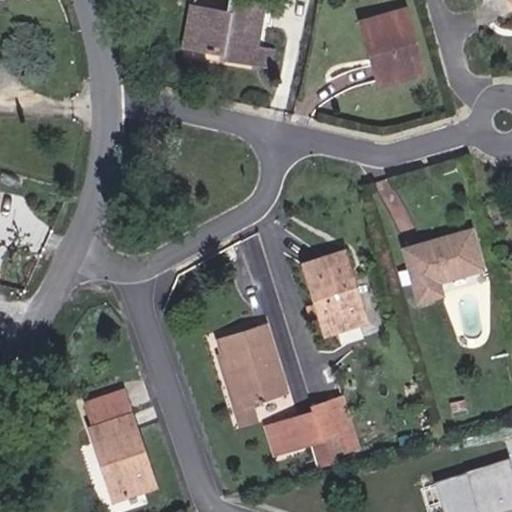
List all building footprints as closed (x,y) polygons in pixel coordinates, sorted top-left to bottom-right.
[(220,0),(221,5),(187,3),(183,43),(216,46),(216,55),(268,59),(270,44),(260,44),(262,0),(220,0)] [(391,76),(427,64),(409,3),(374,14),(391,76)] [(448,270),(489,260),(479,221),(409,239),(422,294),(450,287),(448,270)] [(345,242),(305,252),(325,324),(364,314),(345,242)] [(246,408),(254,406),(290,395),(268,323),(218,338),(224,358),(230,356),(246,408)] [(260,424),(254,406),(246,408),(230,356),(224,358),(216,361),(236,432),(260,424)] [(344,434),(356,431),(345,396),(314,406),(316,413),(324,440),(344,434)] [(128,400),(84,415),(88,428),(100,425),(108,452),(97,455),(106,486),(153,471),(128,400)] [(324,440),(316,413),(278,425),(287,455),(314,446),(325,442),(324,440)] [(100,425),(88,428),(97,455),(108,452),(100,425)] [(266,429),(275,460),(287,455),(278,425),(266,429)] [(361,449),(356,431),(344,434),(350,453),(361,449)] [(325,442),(314,446),(322,471),(334,467),(325,442)] [(511,474),(508,460),(436,482),(444,511),(495,511),(511,507),(511,474)]
